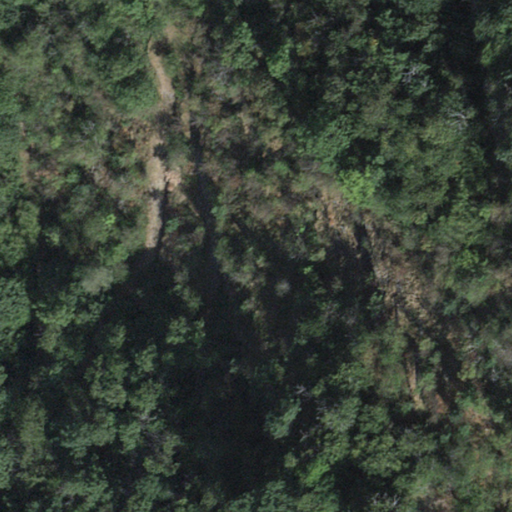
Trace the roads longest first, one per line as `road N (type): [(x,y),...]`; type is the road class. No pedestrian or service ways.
road 1 (track): [(120,301),(143,271),(159,220),(169,115),(157,52),(170,37),(187,56),(215,299),(182,511)]
road 2 (track): [(7,56),(38,165),(44,259),(29,434),(2,497),(6,511)]
road 3 (track): [(33,511),(120,301)]
